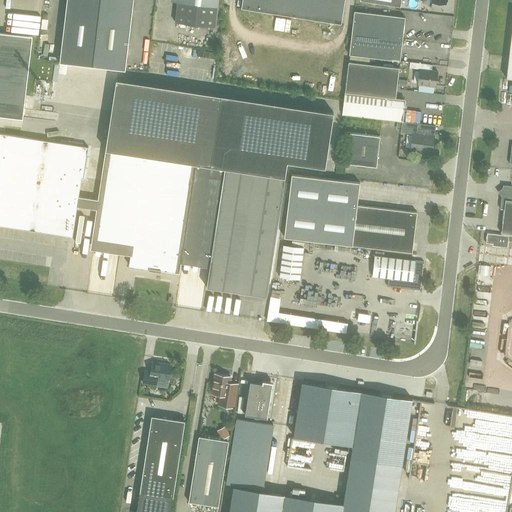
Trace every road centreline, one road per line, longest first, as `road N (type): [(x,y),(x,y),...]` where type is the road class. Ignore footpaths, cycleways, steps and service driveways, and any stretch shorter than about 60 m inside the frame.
road 1 (unclassified): [(0,306),(417,372),(433,363),(442,348),(483,0)]
road 2 (unknown): [(0,239),(76,259),(100,93)]
road 3 (track): [(349,0),(338,42),(313,46),(244,34),(232,23),(232,4)]
